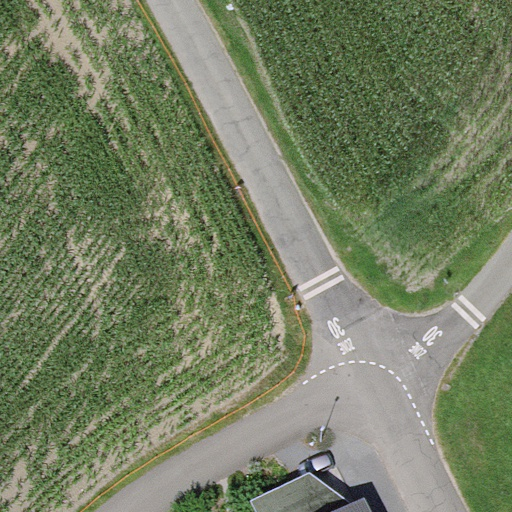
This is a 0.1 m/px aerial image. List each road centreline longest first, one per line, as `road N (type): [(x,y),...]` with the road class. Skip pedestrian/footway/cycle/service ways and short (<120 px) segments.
road 1 (residential): [(367,387),(164,0)]
road 2 (residential): [(367,387),(193,473),(146,511)]
road 3 (track): [(511,255),(476,304),(367,387)]
road 4 (residential): [(435,511),(367,387)]
